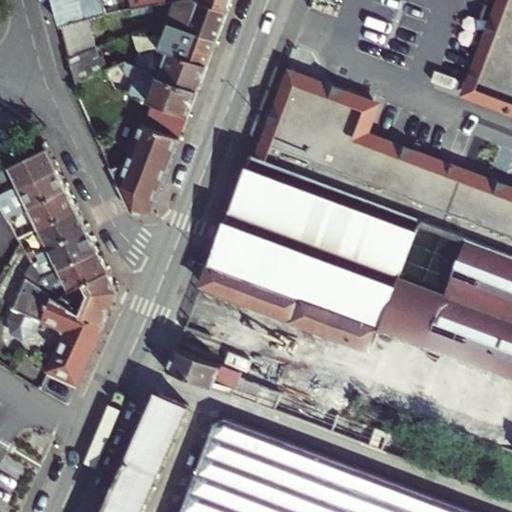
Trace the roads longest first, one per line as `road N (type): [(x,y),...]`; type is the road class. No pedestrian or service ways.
road 1 (secondary): [(169,266),(268,0)]
road 2 (secondary): [(62,511),(169,266)]
road 3 (residential): [(57,109),(122,236),(169,266)]
